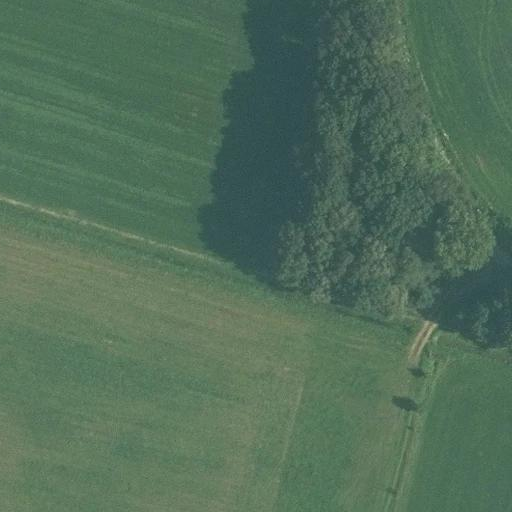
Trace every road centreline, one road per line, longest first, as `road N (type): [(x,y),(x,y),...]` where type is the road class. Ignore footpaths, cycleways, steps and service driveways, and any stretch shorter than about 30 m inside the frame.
road 1 (track): [(0,193),(431,322)]
road 2 (unclassified): [(511,264),(449,203),(420,153),(393,86),(382,0)]
road 3 (track): [(417,349),(493,248)]
